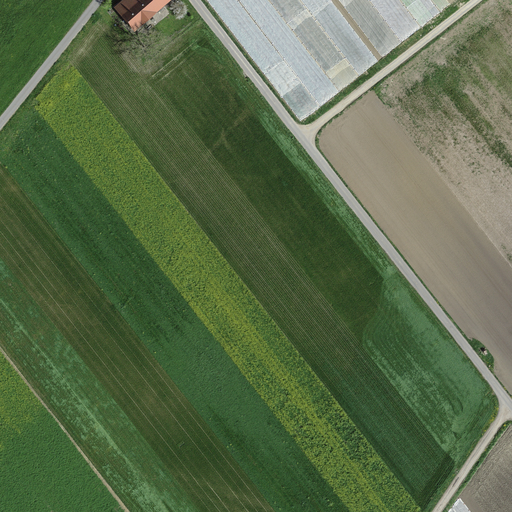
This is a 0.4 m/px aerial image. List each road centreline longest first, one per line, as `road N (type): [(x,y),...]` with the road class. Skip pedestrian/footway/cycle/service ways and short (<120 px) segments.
road 1 (track): [(194,0),(511,409)]
road 2 (track): [(304,138),(476,0)]
road 3 (track): [(97,0),(0,114)]
road 4 (track): [(436,511),(508,405)]
